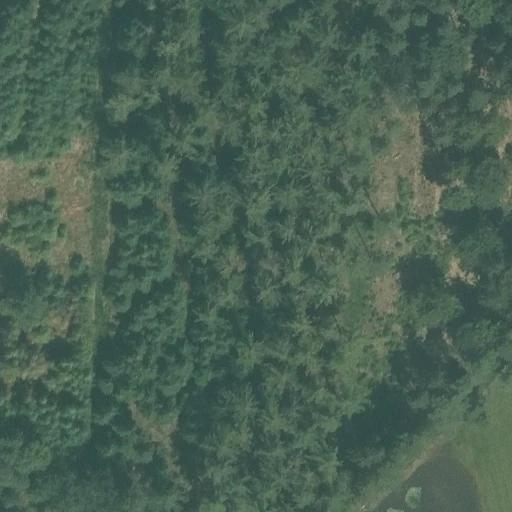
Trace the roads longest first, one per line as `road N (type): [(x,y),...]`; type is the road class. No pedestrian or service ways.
road 1 (track): [(336,511),(363,0)]
road 2 (track): [(99,492),(113,69)]
road 3 (track): [(0,453),(150,511)]
